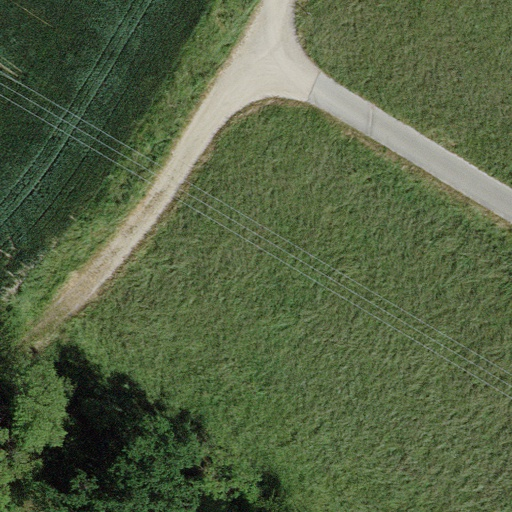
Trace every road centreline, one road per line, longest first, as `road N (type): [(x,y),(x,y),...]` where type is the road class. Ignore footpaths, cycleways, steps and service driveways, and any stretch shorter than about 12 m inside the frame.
road 1 (track): [(45,342),(204,145),(260,51)]
road 2 (track): [(316,85),(260,51),(288,0)]
